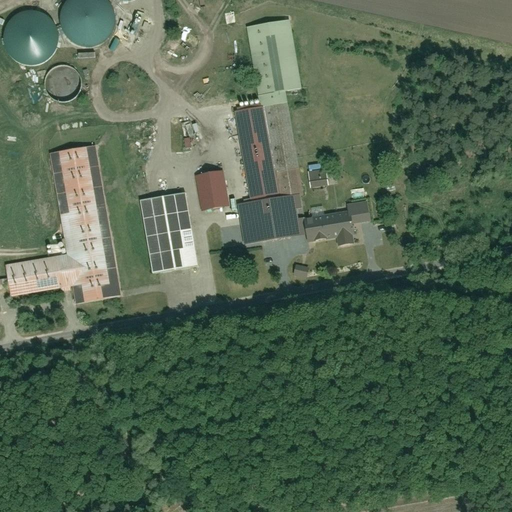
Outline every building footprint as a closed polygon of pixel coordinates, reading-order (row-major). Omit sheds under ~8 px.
[(118,23),(117,14),(114,6),(108,0),(74,0),(69,6),(66,15),(66,24),(69,32),(73,39),(80,43),(88,46),(96,46),(104,43),(110,38),(115,32),(118,23)] [(290,22),(248,29),(261,110),(244,113),(256,185),(247,186),(250,205),(241,206),(246,235),(270,231),(271,239),(313,232),(315,241),(339,237),(335,213),(297,219),(293,195),(301,194),(284,93),(301,90),(290,22)] [(83,91),(83,88),(83,84),(81,80),(80,77),(77,74),(74,72),(71,71),(67,70),(64,70),(60,70),(56,72),(54,73),(51,76),(49,79),(47,82),(47,85),(46,89),(47,92),(48,96),(50,99),(52,101),(55,104),(58,105),(62,106),(66,106),(69,106),(73,104),(76,102),(78,101),(80,98),(82,94),(83,91)] [(70,253),(14,269),(18,295),(74,285),(77,298),(120,291),(96,150),(54,158),(70,253)] [(309,191),(329,189),(327,171),(308,173),(309,191)] [(216,173),(194,178),(202,214),(224,209),(216,173)] [(185,197),(143,205),(156,278),(198,271),(185,197)]
